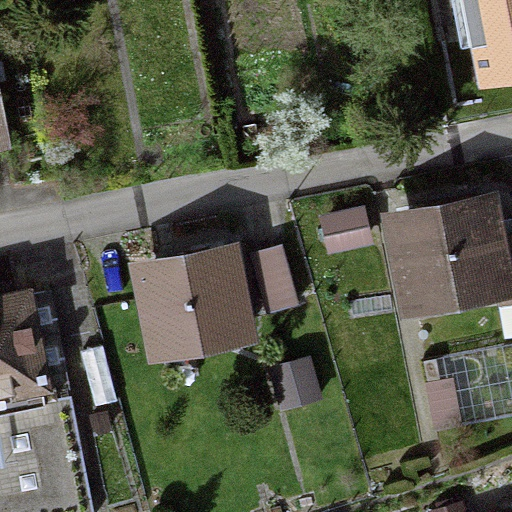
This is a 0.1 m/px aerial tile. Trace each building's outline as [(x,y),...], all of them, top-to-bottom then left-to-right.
[(511,0),(461,0),(479,85),(511,78),(511,0)] [(0,68),(0,170),(18,167),(0,68)] [(381,215),(399,321),(511,302),(511,201),(511,195),(381,215)] [(258,234),(272,294),(299,287),(285,228),(258,234)] [(261,346),(248,244),(137,257),(150,359),(261,346)] [(0,403),(59,392),(38,288),(0,295),(0,403)] [(0,511),(77,511),(81,511),(59,392),(0,403),(0,511)]
